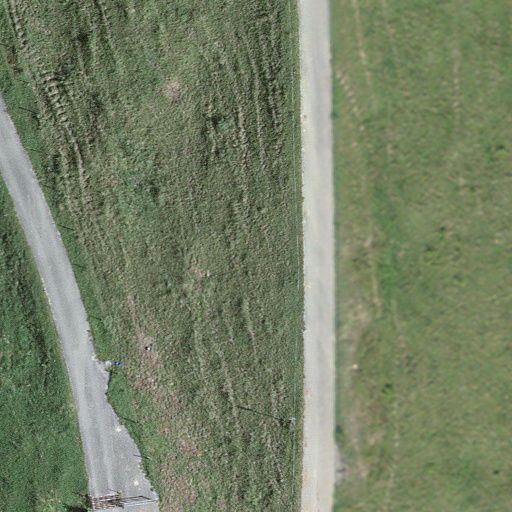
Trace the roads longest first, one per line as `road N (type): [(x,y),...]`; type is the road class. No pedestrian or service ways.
road 1 (track): [(337,511),(323,0)]
road 2 (track): [(0,120),(100,376),(121,511)]
